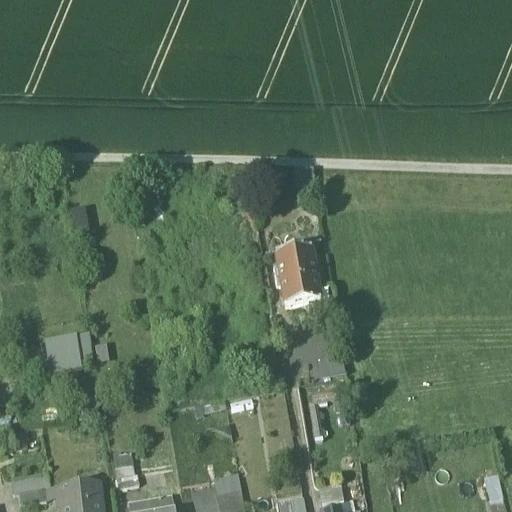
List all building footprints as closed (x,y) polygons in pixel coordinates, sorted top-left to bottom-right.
[(293,191),(298,190),(317,190),(315,175),(293,175),(293,191)] [(321,210),(317,190),(298,190),(297,211),(321,210)] [(134,200),(140,238),(164,233),(158,196),(134,200)] [(85,215),(69,218),(73,245),(89,242),(85,215)] [(281,295),(285,316),(305,313),(305,316),(320,313),(322,310),(320,300),(318,300),(311,256),(293,259),(291,249),(275,251),(277,261),(275,262),(278,277),(273,278),(276,296),(281,295)] [(305,316),(308,332),(323,330),(320,313),(305,316)] [(88,343),(76,345),(81,375),(91,368),(88,343)] [(81,379),(81,375),(76,345),(44,351),(50,385),(81,379)] [(94,355),(96,372),(108,371),(107,354),(94,355)] [(317,367),(321,389),(346,384),(342,362),(317,367)] [(85,403),(77,416),(93,426),(101,412),(85,403)] [(10,442),(12,459),(27,457),(25,440),(10,442)] [(110,463),(114,485),(134,481),(130,459),(110,463)] [(12,485),(14,500),(18,499),(46,496),(51,495),(48,479),(12,485)] [(217,499),(240,495),(238,479),(214,484),(217,499)] [(136,481),(134,481),(114,485),(116,495),(138,491),(136,481)] [(101,511),(99,490),(59,494),(61,511),(101,511)] [(217,499),(219,511),(243,511),(240,495),(217,499)] [(18,499),(19,511),(47,508),(46,496),(18,499)] [(173,511),(171,501),(128,509),(128,511),(173,511)] [(304,511),(303,503),(291,505),(291,511),(304,511)] [(490,505),(491,511),(501,511),(499,503),(490,505)]
